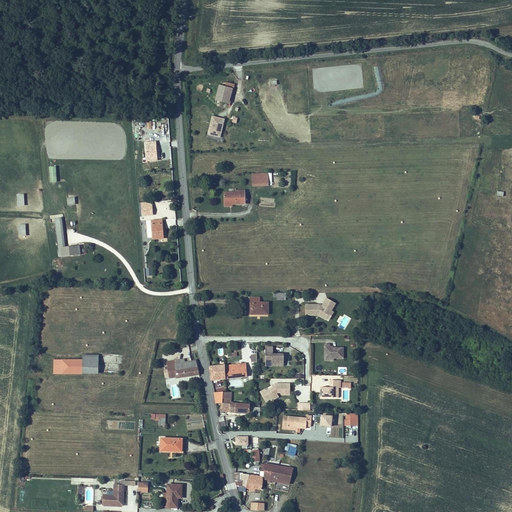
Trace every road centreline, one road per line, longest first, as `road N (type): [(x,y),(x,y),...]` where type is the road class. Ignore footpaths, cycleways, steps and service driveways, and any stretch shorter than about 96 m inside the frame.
road 1 (tertiary): [(176,69),(193,305),(237,511)]
road 2 (unclassified): [(176,69),(471,39),(511,54)]
road 3 (unknown): [(197,333),(306,342),(308,395)]
road 4 (unknown): [(217,437),(351,434)]
